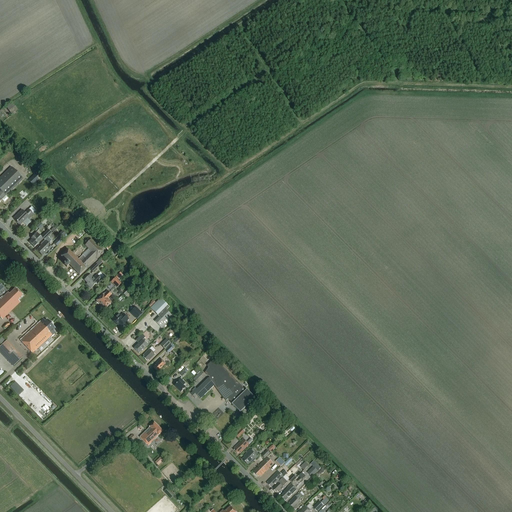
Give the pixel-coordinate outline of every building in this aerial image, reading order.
[(6,108),(7,109),(11,115),(18,110),(15,107),(12,103),(6,108)] [(23,180),(11,168),(0,178),(0,202),(2,200),(4,203),(8,199),(6,197),(23,180)] [(34,175),(29,181),(33,185),(38,180),(34,175)] [(44,208),(49,213),(53,209),(48,204),(44,208)] [(28,220),(33,215),(36,212),(32,207),(25,214),(22,211),(19,214),(14,220),(20,226),(27,218),(28,220)] [(43,240),(44,241),(51,234),(48,230),(41,238),(38,234),(36,233),(33,236),(34,236),(31,239),(32,240),(29,243),(34,248),(43,240)] [(59,238),(54,244),(57,247),(67,237),(66,236),(63,232),(62,232),(58,236),(58,237),(59,238)] [(51,234),(44,241),(40,245),(41,246),(36,251),(42,256),(51,247),(49,245),(50,243),(49,242),(51,241),(48,238),(52,234),(51,234)] [(81,262),(80,263),(85,268),(96,257),(97,258),(103,252),(91,240),(85,246),(91,252),(85,258),(82,256),(78,260),(81,262)] [(108,243),(104,247),(108,251),(112,247),(108,243)] [(85,268),(80,263),(75,258),(68,250),(61,257),(66,263),(64,265),(65,267),(67,268),(69,265),(79,276),(86,269),(85,268)] [(99,261),(90,270),(93,273),(102,264),(99,261)] [(120,273),(115,277),(120,281),(124,277),(120,273)] [(91,289),(96,284),(97,285),(102,280),(97,276),(93,279),(90,275),(84,281),(87,284),(86,285),(91,289)] [(111,283),(117,288),(121,284),(115,278),(111,283)] [(136,284),(141,289),(145,285),(140,280),(136,284)] [(6,295),(3,297),(2,297),(0,299),(0,317),(2,320),(20,303),(18,301),(23,296),(15,289),(9,295),(8,293),(6,295)] [(111,295),(107,292),(104,295),(103,295),(96,301),(97,302),(97,303),(103,309),(104,309),(104,310),(111,303),(109,300),(108,299),(111,295)] [(150,308),(159,317),(154,321),(162,329),(173,317),(166,310),(169,307),(160,298),(155,303),(150,308)] [(137,319),(141,314),(136,309),(131,314),(137,319)] [(128,319),(123,314),(120,317),(118,315),(112,321),(117,326),(118,325),(121,328),(126,323),(125,322),(128,319)] [(43,320),(20,341),(32,354),(36,350),(52,335),(55,332),(53,330),(55,329),(47,320),(45,322),(43,320)] [(147,346),(144,343),(144,342),(145,341),(144,339),(145,338),(142,335),(135,341),(138,344),(134,349),(139,354),(142,351),(147,346)] [(166,339),(160,345),(165,350),(171,344),(166,339)] [(6,341),(0,346),(0,352),(8,361),(17,352),(6,341)] [(155,355),(149,349),(143,356),(144,357),(143,358),(146,362),(147,360),(148,361),(155,355)] [(166,364),(161,359),(155,364),(156,365),(153,368),(157,372),(166,364)] [(200,400),(214,386),(224,398),(222,400),(224,399),(226,400),(227,398),(233,404),(232,405),(240,413),(255,398),(247,390),(246,391),(214,359),(207,366),(208,368),(205,373),(210,378),(209,379),(208,379),(197,390),(196,388),(192,392),(193,392),(191,395),(195,399),(197,397),(200,400)] [(185,361),(176,370),(179,374),(178,374),(181,377),(188,371),(185,368),(188,364),(185,361)] [(185,384),(183,382),(180,379),(177,382),(178,383),(175,387),(181,393),(186,388),(183,386),(185,384)] [(148,446),(153,442),(158,436),(163,432),(154,423),(149,428),(150,428),(140,438),(148,446)] [(239,428),(233,434),(238,439),(244,433),(239,428)] [(129,441),(133,445),(138,440),(134,436),(134,437),(132,435),(129,439),(130,440),(129,441)] [(249,445),(243,439),(234,449),(235,450),(234,451),(237,454),(238,453),(240,454),(249,445)] [(251,464),(258,457),(250,450),(244,457),(245,457),(242,460),(248,465),(250,463),(251,464)] [(264,459),(269,454),(266,451),(261,456),(264,459)] [(160,457),(154,462),(158,466),(163,460),(160,457)] [(273,464),(267,458),(254,471),(255,473),(254,473),(258,477),(259,476),(260,477),(273,464)] [(307,473),(312,478),(318,472),(313,468),(307,473)] [(276,484),(279,481),(287,473),(284,470),(280,474),(278,472),(274,476),(268,482),(269,484),(268,484),(271,488),(275,484),(276,484)] [(283,487),(287,483),(282,479),(278,483),(279,483),(273,490),(276,493),(277,492),(278,493),(281,490),(281,491),(284,488),(283,487)] [(286,501),(293,494),(297,490),(291,484),(287,488),(288,489),(284,493),(285,493),(280,497),(284,501),(284,500),(286,501)] [(295,496),(288,504),(289,505),(289,506),(292,509),(293,508),(296,510),(299,507),(297,506),(301,502),(299,500),(302,498),(299,494),(296,497),(295,496)] [(313,507),(312,508),(313,509),(316,511),(317,511),(324,506),(329,501),(326,498),(321,503),(319,501),(313,507)] [(330,502),(318,511),(326,511),(325,511),(332,504),(330,502)]
